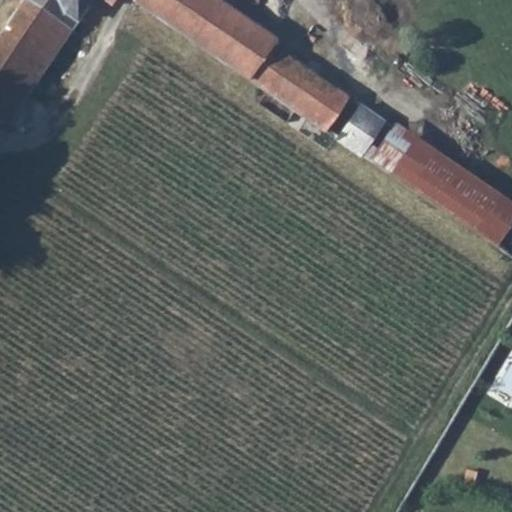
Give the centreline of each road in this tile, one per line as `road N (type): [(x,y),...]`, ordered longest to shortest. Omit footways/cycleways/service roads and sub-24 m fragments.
road 1 (track): [(511,183),(283,17)]
road 2 (track): [(380,511),(511,299)]
road 3 (track): [(0,146),(36,116),(113,0)]
